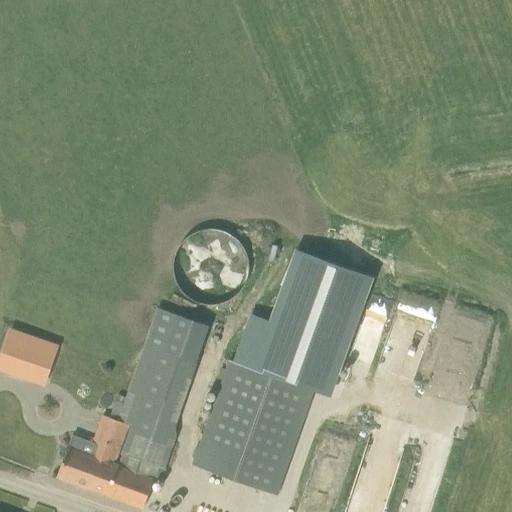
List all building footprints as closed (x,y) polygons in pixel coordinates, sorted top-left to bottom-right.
[(173,262),(173,273),(177,283),(181,292),(189,299),(198,304),(208,306),(218,305),(226,302),(234,297),(242,289),(249,270),(248,260),(244,251),(232,236),(225,232),(215,230),(205,229),(197,232),(189,236),(181,243),(176,252),(173,262)] [(254,316),(237,363),(280,378),(309,389),(313,379),(331,386),(371,276),(331,262),(297,250),(271,322),(254,316)] [(157,308),(144,343),(196,361),(209,326),(157,308)] [(9,329),(0,355),(0,370),(31,381),(45,342),(9,329)] [(172,430),(196,361),(144,343),(123,404),(124,405),(121,414),(135,419),(117,466),(112,464),(127,425),(102,416),(91,445),(95,447),(92,455),(88,453),(87,455),(67,448),(64,458),(57,477),(143,509),(150,490),(154,480),(161,482),(179,432),(172,430)] [(200,446),(193,465),(276,495),(283,476),(284,477),(315,391),(309,389),(280,378),(237,363),(229,360),(216,393),(198,446),(200,446)] [(364,487),(392,492),(398,451),(371,447),(364,487)]
